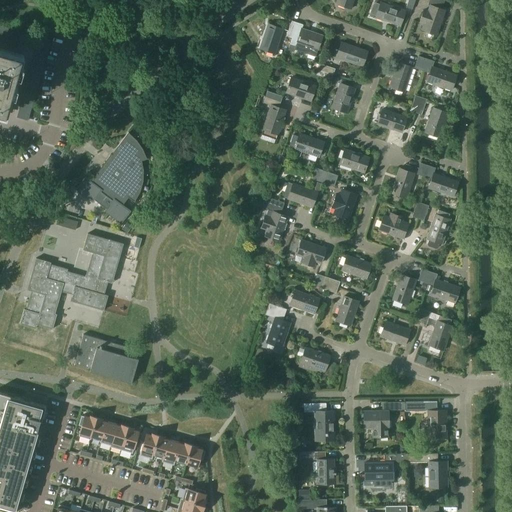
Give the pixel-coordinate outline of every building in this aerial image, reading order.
[(337,0),(336,3),(351,8),(353,0),(337,0)] [(408,0),(406,7),(412,9),(415,0),(408,0)] [(442,9),(444,0),(429,0),(428,4),(430,5),(428,11),(424,9),(420,22),(424,23),(422,30),(436,35),(445,10),(442,9)] [(376,15),(376,17),(400,25),(405,11),(380,2),(380,5),(375,3),(373,4),(371,11),(372,13),(376,15)] [(286,36),(292,38),(297,22),(292,20),(286,36)] [(297,22),(292,38),(290,43),(296,45),(294,49),(316,56),(323,36),(302,29),(303,24),(297,22)] [(269,23),(260,48),(275,53),(283,28),(269,23)] [(1,37),(6,39),(9,28),(4,26),(1,37)] [(6,39),(11,40),(14,29),(9,28),(6,39)] [(11,40),(16,42),(19,31),(14,29),(11,40)] [(16,42),(21,43),(24,32),(19,31),(16,42)] [(21,43),(27,45),(30,34),(24,32),(21,43)] [(27,45),(32,46),(35,35),(30,34),(27,45)] [(32,46),(37,48),(37,47),(38,43),(49,46),(51,40),(35,35),(32,46)] [(368,51),(341,42),(336,57),(363,66),(368,51)] [(37,48),(35,55),(46,58),(49,46),(38,43),(37,47),(37,48)] [(22,56),(0,49),(0,112),(5,114),(22,56)] [(35,55),(33,60),(45,63),(46,58),(35,55)] [(432,67),(430,72),(427,81),(451,90),(456,75),(432,67),(434,61),(418,56),(417,62),(432,67)] [(33,60),(32,65),(43,68),(45,63),(33,60)] [(390,87),(404,91),(412,67),(398,62),(390,87)] [(415,67),(430,72),(432,67),(417,62),(415,67)] [(320,63),(318,69),(334,75),(336,69),(320,63)] [(32,65),(30,70),(42,73),(43,68),(32,65)] [(334,75),(318,69),(316,74),(332,80),(334,75)] [(30,70),(29,75),(40,79),(42,73),(30,70)] [(29,75),(27,81),(39,84),(40,79),(29,75)] [(291,77),(286,92),(311,101),(316,86),(291,77)] [(27,81),(26,86),(37,89),(39,84),(27,81)] [(332,108),(347,113),(355,88),(341,83),(332,108)] [(26,86),(24,91),(36,94),(37,89),(26,86)] [(24,91),(23,96),(34,99),(36,94),(24,91)] [(268,91),(266,97),(281,102),(283,96),(268,91)] [(410,110),(416,112),(421,97),(415,95),(410,110)] [(23,96),(21,101),(33,105),(34,99),(23,96)] [(281,102),(266,97),(264,102),(271,105),(261,134),(276,139),(286,110),(279,107),(281,102)] [(421,97),(416,112),(421,114),(427,99),(421,97)] [(21,101),(20,107),(31,110),(33,105),(21,101)] [(20,107),(18,112),(30,115),(31,110),(20,107)] [(425,132),(440,137),(448,112),(433,107),(425,132)] [(382,109),(377,123),(402,132),(407,117),(382,109)] [(30,115),(18,112),(17,117),(28,120),(30,115)] [(76,190),(92,202),(93,202),(95,200),(106,208),(104,211),(105,211),(121,223),(121,224),(131,211),(131,210),(130,210),(123,205),(124,203),(127,199),(128,197),(135,202),(135,201),(138,196),(140,192),(140,191),(142,185),(143,181),(143,175),(144,170),(142,161),(147,159),(147,158),(144,153),(143,149),(139,143),(137,140),(136,140),(136,139),(131,135),(129,133),(129,132),(128,132),(117,146),(118,146),(115,150),(112,154),(111,154),(110,155),(111,156),(98,172),(96,173),(97,174),(92,181),(86,177),(85,177),(76,190)] [(295,147),(294,148),(319,156),(324,142),(299,134),(298,136),(293,134),(289,145),(295,147)] [(344,149),(339,164),(364,172),(369,157),(344,149)] [(433,173),(431,179),(428,187),(453,196),(458,181),(434,173),(435,168),(420,162),(418,168),(433,173)] [(311,179),(319,181),(321,176),(323,170),(315,167),(311,179)] [(391,193),(406,198),(414,173),(400,168),(391,193)] [(416,174),(431,179),(433,173),(418,168),(416,174)] [(338,175),(323,170),(321,176),(336,181),(338,175)] [(321,176),(319,181),(334,186),(336,181),(321,176)] [(318,192),(288,182),(283,196),(312,207),(318,192)] [(336,208),(334,214),(348,219),(357,194),(342,189),(340,195),(336,194),(332,206),(336,208)] [(266,196),(265,202),(283,208),(284,202),(266,196)] [(283,208),(265,202),(258,199),(256,205),(268,210),(266,215),(265,215),(261,227),(267,229),(265,236),(279,241),(288,216),(281,214),(283,208)] [(412,216),(417,218),(423,203),(417,201),(412,216)] [(423,203),(417,218),(423,220),(429,205),(423,203)] [(436,214),(427,239),(429,239),(427,244),(428,246),(436,248),(438,247),(439,243),(441,244),(450,219),(447,218),(449,213),(438,209),(436,214)] [(384,215),(378,229),(403,238),(408,223),(402,221),(404,217),(391,213),(390,217),(384,215)] [(127,223),(123,229),(127,232),(132,226),(127,223)] [(51,262),(36,258),(27,289),(31,291),(26,309),(24,308),(20,323),(36,328),(37,324),(53,329),(57,314),(55,313),(61,291),(72,294),(70,300),(104,310),(108,295),(104,294),(108,281),(112,283),(123,243),(88,233),(83,249),(92,252),(86,276),(67,271),(68,269),(50,264),(51,262)] [(303,257),(301,262),(314,266),(315,261),(321,263),(326,248),(301,240),(296,254),(303,257)] [(347,255),(342,270),(366,278),(371,264),(347,255)] [(435,279),(433,285),(430,294),(448,300),(446,305),(453,307),(454,302),(455,302),(460,288),(435,279),(437,274),(422,269),(420,274),(435,279)] [(321,288),(323,282),(325,276),(317,274),(313,285),(321,288)] [(393,299),(408,304),(416,279),(402,274),(393,299)] [(418,280),(433,285),(435,279),(420,274),(418,280)] [(340,281),(325,276),(323,282),(338,287),(340,281)] [(323,282),(321,288),(336,293),(338,287),(323,282)] [(290,304),(314,313),(319,298),(295,290),(290,304)] [(336,320),(350,325),(359,301),(344,296),(336,320)] [(269,303),(267,309),(285,315),(287,309),(269,303)] [(414,323),(419,325),(425,309),(419,307),(414,323)] [(285,315),(267,309),(265,314),(275,318),(267,342),(281,347),(290,322),(283,320),(285,315)] [(425,309),(419,325),(425,327),(430,311),(425,309)] [(451,319),(439,315),(429,345),(443,350),(452,325),(450,325),(451,319)] [(385,321),(380,336),(405,344),(410,330),(385,321)] [(138,358),(134,357),(136,349),(83,334),(74,365),(90,369),(90,371),(131,383),(138,358)] [(300,348),(298,354),(302,356),(300,362),(325,370),(323,376),(330,379),(333,369),(338,370),(339,366),(335,364),(335,363),(329,360),(330,356),(305,347),(305,349),(300,348)] [(0,508),(5,510),(12,511),(15,511),(20,497),(21,491),(24,484),(25,477),(28,470),(29,463),(30,460),(33,449),(35,443),(37,438),(37,436),(39,431),(37,430),(40,420),(42,421),(43,417),(45,408),(46,405),(30,401),(24,399),(14,396),(7,394),(0,391),(0,508)] [(46,405),(48,397),(27,391),(25,399),(46,405)] [(388,410),(405,409),(405,401),(382,402),(382,410),(364,410),(364,428),(372,428),(372,437),(388,436),(388,410)] [(405,401),(405,409),(405,411),(428,411),(429,438),(447,438),(446,410),(437,410),(437,401),(405,401)] [(315,413),(316,440),(334,439),(334,411),(326,411),(326,403),(304,403),(304,413),(315,413)] [(89,415),(89,416),(85,414),(84,416),(81,415),(79,425),(82,426),(79,436),(90,439),(97,417),(96,417),(91,416),(89,415)] [(91,437),(101,440),(100,442),(101,442),(107,421),(104,420),(104,419),(102,419),(97,417),(90,439),(91,439),(91,437)] [(101,442),(111,445),(110,446),(111,447),(117,423),(107,421),(101,442)] [(122,424),(120,424),(117,423),(111,447),(121,450),(128,426),(127,426),(122,424)] [(121,450),(132,453),(139,430),(135,429),(135,428),(133,428),(129,426),(128,426),(121,450)] [(140,455),(152,458),(158,435),(157,435),(153,433),(151,433),(147,432),(140,455)] [(165,437),(164,436),(159,435),(158,435),(152,458),(153,455),(163,457),(162,461),(169,438),(165,437)] [(173,465),(180,442),(169,438),(162,461),(173,465)] [(190,444),(186,443),(184,442),(184,443),(180,442),(173,465),(174,465),(175,461),(186,464),(191,444),(190,444)] [(202,450),(202,448),(198,447),(198,446),(197,446),(192,445),(191,444),(186,464),(197,467),(199,459),(202,460),(205,451),(202,450)] [(325,451),(295,451),(295,460),(316,460),(317,473),(316,474),(315,474),(314,474),(314,475),(313,476),(313,477),(313,478),(313,479),(313,480),(314,481),(315,481),(315,482),(316,482),(317,482),(317,483),(335,483),(338,483),(338,473),(336,473),(336,471),(334,471),(334,459),(326,459),(325,451)] [(383,462),(365,462),(365,480),(374,480),(374,486),(375,486),(375,484),(390,484),(390,480),(393,480),(393,462),(406,462),(406,453),(383,454),(383,462)] [(406,453),(406,462),(429,462),(429,487),(447,487),(447,461),(438,461),(438,453),(406,453)] [(185,488),(182,498),(181,498),(204,505),(204,504),(206,499),(206,498),(207,494),(205,493),(206,490),(196,488),(195,491),(185,488)] [(309,499),(309,490),(299,490),(299,499),(309,499)] [(181,498),(178,509),(189,511),(202,511),(204,506),(204,505),(181,498)] [(325,499),(296,499),(296,508),(318,508),(317,511),(335,511),(336,507),(326,507),(325,499)]
